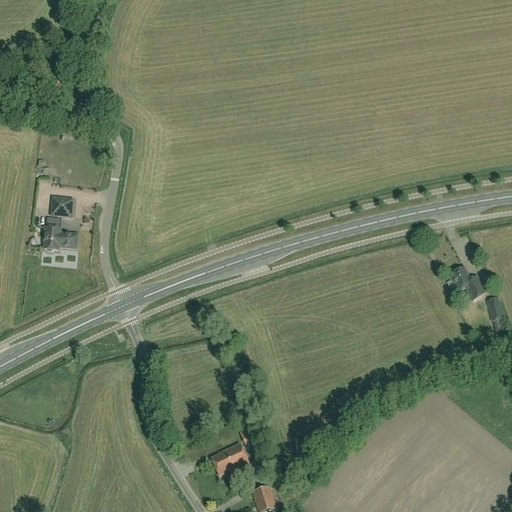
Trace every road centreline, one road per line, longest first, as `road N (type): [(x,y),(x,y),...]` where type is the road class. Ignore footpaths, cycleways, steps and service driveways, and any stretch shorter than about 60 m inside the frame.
road 1 (secondary): [(122,307),(281,249),(511,197)]
road 2 (unclassified): [(201,511),(154,433),(138,340),(122,307)]
road 3 (unclassified): [(122,307),(104,258),(118,145),(107,130),(75,121)]
road 4 (secondary): [(0,367),(122,307)]
road 5 (unclassified): [(75,121),(100,0)]
